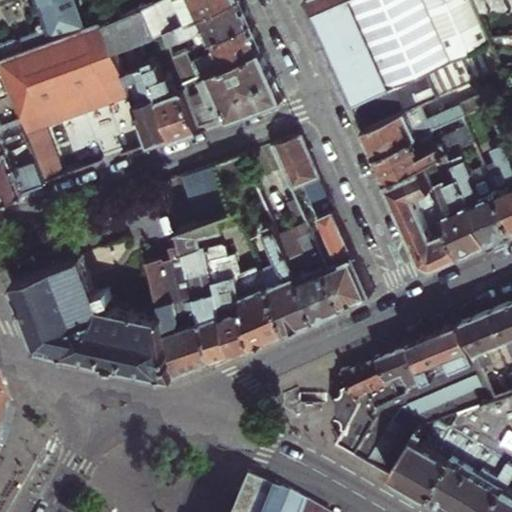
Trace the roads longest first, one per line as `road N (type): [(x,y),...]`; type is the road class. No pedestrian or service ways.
road 1 (residential): [(321,104),(0,220)]
road 2 (tertiary): [(180,413),(409,302)]
road 3 (secondary): [(180,413),(268,446),(387,511)]
road 4 (residential): [(321,104),(409,302)]
road 5 (secondary): [(46,511),(117,395)]
